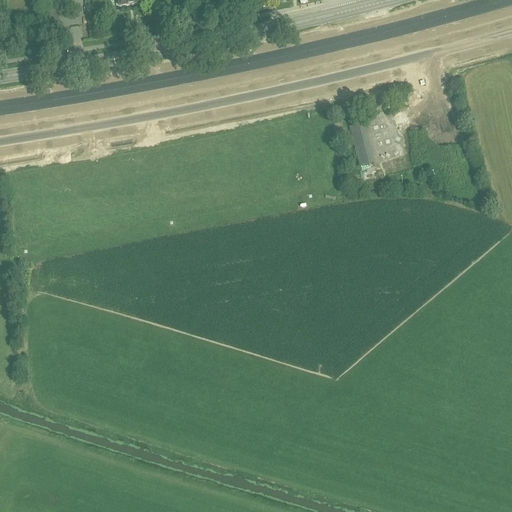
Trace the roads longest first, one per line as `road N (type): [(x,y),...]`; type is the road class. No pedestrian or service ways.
road 1 (unclassified): [(0,142),(242,98),(511,31)]
road 2 (primary): [(505,0),(170,80),(0,108)]
road 3 (unclassified): [(343,11),(0,78)]
